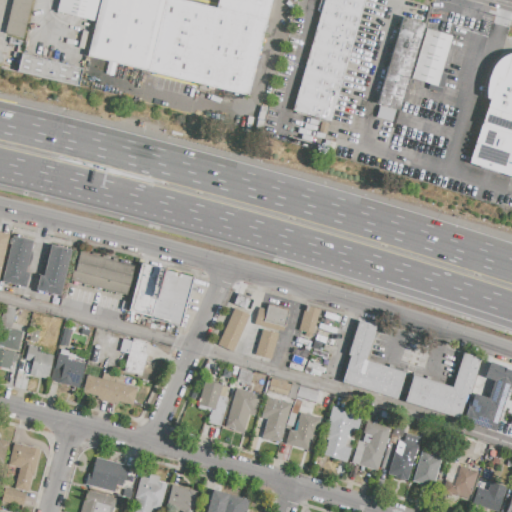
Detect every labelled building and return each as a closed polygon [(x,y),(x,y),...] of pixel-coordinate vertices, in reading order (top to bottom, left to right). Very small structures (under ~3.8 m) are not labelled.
[(32,0),(23,38),(5,34),(12,0),(32,0)] [(57,0),(55,12),(95,22),(100,0),(57,0)] [(100,0),(163,0),(146,71),(86,56),(95,22),(100,0)] [(247,96),(146,71),(163,0),(181,0),(217,9),(266,21),(247,96)] [(219,0),(217,9),(266,21),(271,0),(219,0)] [(324,0),(294,112),(331,122),(364,0),(324,0)] [(403,17),(377,104),(399,111),(425,24),(403,17)] [(437,87),(411,79),(426,29),(452,37),(437,87)] [(468,164),(511,177),(511,51),(497,47),(482,98),(487,99),(468,164)] [(20,54),(16,72),(78,87),(83,69),(20,54)] [(0,233),(8,235),(0,269),(0,233)] [(1,283),(12,236),(33,241),(30,253),(32,253),(29,265),(27,265),(25,272),(29,273),(26,288),(1,283)] [(71,250),(60,297),(36,291),(39,276),(43,277),(45,268),(42,267),(45,255),(48,256),(51,245),(71,250)] [(127,295),(70,281),(75,263),(77,264),(80,252),(134,266),(127,295)] [(141,264),(193,278),(180,327),(150,319),(150,317),(128,311),(141,264)] [(245,310),(233,304),(238,294),(250,299),(245,310)] [(267,304),(288,311),(282,331),(278,330),(278,332),(254,325),(259,308),(266,310),(267,304)] [(319,310),(311,338),(304,336),(305,333),(298,331),(305,306),(319,310)] [(0,347),(0,317),(2,308),(16,311),(13,324),(25,326),(24,332),(22,331),(17,351),(0,347)] [(249,315),(232,353),(217,346),(233,308),(249,315)] [(396,399),(341,383),(349,357),(347,356),(357,321),(375,326),(365,361),(404,373),(396,399)] [(59,345),(63,328),(72,330),(68,348),(59,345)] [(28,341),(31,330),(39,332),(36,343),(28,341)] [(278,334),(271,360),(254,355),(262,330),(278,334)] [(124,372),(128,354),(119,352),(122,340),(131,342),(132,339),(148,343),(145,355),(147,355),(141,376),(124,372)] [(36,352),(53,356),(48,380),(29,376),(32,363),(24,361),(28,346),(37,349),(36,352)] [(0,349),(18,354),(16,362),(11,361),(10,369),(0,367),(0,349)] [(78,389),(51,382),(57,354),(59,354),(60,350),(69,352),(67,360),(84,364),(78,389)] [(458,419),(404,402),(412,376),(451,388),(462,353),(480,359),(469,395),(466,394),(458,419)] [(489,363),(511,371),(511,388),(510,388),(506,400),(506,399),(494,433),(462,422),(467,407),(469,407),(473,394),(487,399),(493,382),(483,379),(489,363)] [(236,382),(239,370),(252,373),(249,386),(236,382)] [(132,406),(118,403),(117,405),(96,400),(96,397),(82,393),(87,376),(101,379),(103,372),(111,374),(111,372),(117,374),(117,375),(125,377),(123,385),(136,389),(132,406)] [(270,379),(291,386),(292,384),(299,386),(299,384),(319,390),(315,404),(301,400),(296,415),(292,427),(286,425),(290,413),(294,400),(267,392),(270,379)] [(228,399),(220,427),(207,423),(210,412),(196,408),(204,380),(222,386),(221,387),(227,388),(224,398),(228,399)] [(225,428),(236,389),(260,396),(254,417),(248,415),(243,433),(225,428)] [(291,405),(279,443),(262,438),(267,419),(261,418),(267,398),(291,405)] [(331,406),(361,416),(356,432),(351,430),(349,437),(354,438),(345,463),(323,456),(328,440),(325,439),(330,424),(326,423),(331,406)] [(380,411),(392,414),(391,420),(379,417),(380,411)] [(321,419),(315,437),(313,436),(308,451),(285,444),(289,430),(293,431),(296,421),(298,422),(300,413),(321,419)] [(390,434),(394,420),(405,423),(401,437),(390,434)] [(390,429),(377,471),(350,463),(357,441),(362,442),(364,434),(362,434),(366,421),(390,429)] [(397,437),(395,444),(388,443),(390,435),(397,437)] [(0,439),(8,441),(3,463),(0,462),(0,439)] [(388,475),(398,441),(418,447),(407,481),(404,479),(403,481),(395,479),(395,477),(388,475)] [(472,454),(477,441),(488,445),(483,458),(472,454)] [(39,450),(33,477),(32,476),(28,493),(13,490),(18,470),(7,468),(13,444),(39,450)] [(412,482),(421,451),(435,455),(434,457),(441,459),(433,488),(429,487),(429,489),(419,486),(419,484),(412,482)] [(96,458),(128,466),(123,487),(115,485),(114,492),(89,486),(84,485),(87,474),(91,475),(96,458)] [(477,473),(468,500),(441,490),(450,463),(477,473)] [(131,511),(141,476),(148,478),(149,475),(159,477),(158,482),(166,484),(159,511),(152,509),(151,511),(131,511)] [(499,511),(472,503),(477,487),(487,490),(490,483),(506,488),(499,511)] [(170,485),(197,492),(191,511),(177,511),(165,509),(170,485)] [(25,494),(22,507),(0,502),(0,497),(2,489),(25,494)] [(197,511),(199,504),(208,507),(212,491),(228,494),(228,495),(250,500),(246,511),(197,511)] [(79,511),(84,495),(88,496),(89,492),(116,499),(112,511),(79,511)]
